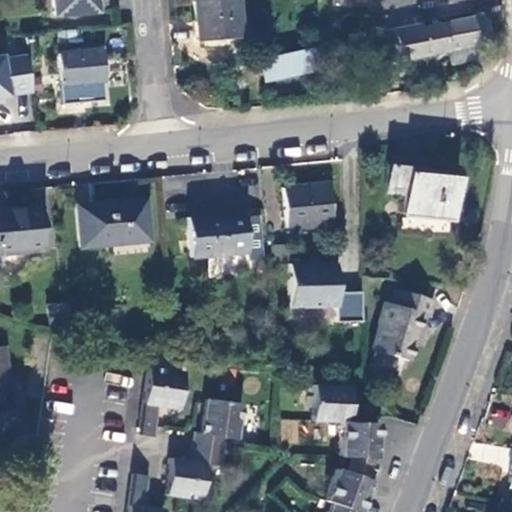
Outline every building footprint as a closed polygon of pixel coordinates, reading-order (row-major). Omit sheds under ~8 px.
[(97,12),(95,0),(51,0),(53,15),(97,12)] [(240,37),(236,0),(193,0),(197,41),(240,37)] [(422,27),(421,22),(379,31),(386,63),(401,60),(402,62),(479,44),(478,40),(492,36),(487,20),(475,23),(474,16),(422,27)] [(33,35),(24,37),(26,48),(35,46),(33,35)] [(313,48),(262,59),(269,77),(318,66),(313,48)] [(101,49),(57,53),(62,104),(104,99),(101,49)] [(2,56),(0,55),(0,104),(2,104),(1,99),(9,97),(8,95),(31,91),(25,56),(2,60),(2,56)] [(451,221),(455,178),(420,175),(420,174),(406,173),(406,169),(385,166),(382,196),(402,197),(400,216),(451,221)] [(327,185),(281,189),(284,230),(332,225),(327,185)] [(144,200),(74,206),(78,247),(148,241),(144,200)] [(37,206),(0,209),(0,254),(42,251),(37,206)] [(243,218),(242,213),(185,219),(188,257),(246,253),(243,218)] [(258,216),(243,218),(246,253),(247,259),(261,258),(258,216)] [(336,264),(287,264),(288,305),(335,305),(335,321),(361,321),(361,292),(336,292),(336,264)] [(433,302),(395,290),(390,305),(384,304),(377,325),(379,325),(371,351),(407,362),(415,333),(417,334),(423,317),(428,318),(433,302)] [(46,305),(48,327),(51,328),(69,333),(66,304),(46,305)] [(295,337),(276,339),(280,369),(298,370),(295,337)] [(5,346),(0,346),(0,441),(16,439),(12,411),(3,412),(0,386),(0,384),(8,372),(5,346)] [(181,374),(147,368),(137,434),(151,437),(156,407),(176,410),(181,374)] [(339,424),(336,457),(348,457),(343,473),(333,470),(322,502),(328,504),(325,511),(357,511),(368,483),(367,483),(370,471),(372,460),(374,458),(376,423),(347,420),(349,388),(313,385),(310,420),(339,424)] [(239,407),(202,402),(196,438),(190,437),(185,463),(168,460),(162,497),(197,502),(203,465),(218,467),(222,441),(233,441),(239,407)] [(302,420),(280,419),(280,443),(302,443),(302,420)] [(157,511),(140,510),(143,493),(145,478),(131,474),(125,511),(157,511)] [(511,511),(511,504),(499,503),(496,511),(511,511)]
